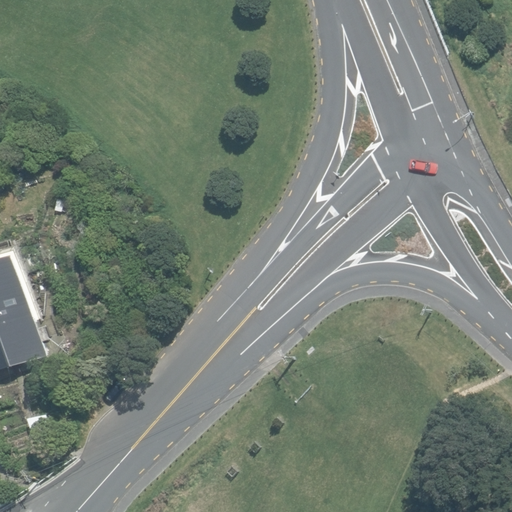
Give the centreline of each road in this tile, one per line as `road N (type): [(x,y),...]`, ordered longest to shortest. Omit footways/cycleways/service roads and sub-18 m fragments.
road 1 (tertiary): [(263,287),(328,127),(331,0)]
road 2 (tertiary): [(72,511),(252,315)]
road 3 (tertiary): [(503,317),(462,292),(404,273),(305,281)]
road 4 (tertiary): [(263,287),(366,180),(380,170),(416,170)]
road 5 (tertiary): [(416,170),(345,0)]
road 6 (tertiary): [(503,317),(416,170)]
road 7 (tertiary): [(394,0),(458,145)]
road 8 (tertiary): [(416,170),(403,193),(305,281)]
